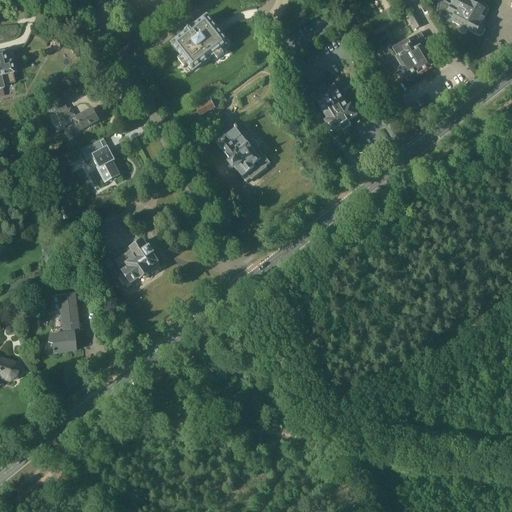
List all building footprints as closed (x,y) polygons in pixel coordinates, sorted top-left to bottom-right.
[(452,6),(442,0),(438,0),(438,7),(437,15),(445,18),(453,22),(460,26),(459,30),(460,33),(463,35),(466,34),(468,31),(480,37),(483,36),(486,30),(485,27),(482,25),(489,10),(488,6),(481,2),(477,4),(475,3),(474,5),(464,0),(455,0),(452,6)] [(409,16),(417,30),(425,26),(418,11),(409,16)] [(186,32),(187,33),(174,44),(183,56),(179,59),(185,66),(189,63),(195,70),(215,55),(218,59),(225,53),(222,49),(230,43),(208,16),(195,27),(194,26),(186,32)] [(419,44),(427,39),(423,32),(396,48),(388,36),(379,42),(383,49),(379,51),(387,64),(385,66),(390,74),(392,75),(400,70),(407,82),(409,81),(411,82),(417,78),(418,76),(433,67),(419,44)] [(0,89),(4,89),(3,85),(15,83),(12,74),(13,74),(10,63),(15,62),(15,59),(14,52),(11,51),(3,53),(0,53),(0,89)] [(309,90),(291,56),(284,60),(302,94),(309,90)] [(349,121),(357,115),(356,113),(357,112),(358,113),(373,104),(359,81),(344,91),(345,92),(340,95),(335,86),(328,91),(327,88),(321,92),(322,94),(315,99),(329,120),(326,122),(332,132),(341,126),(343,131),(352,125),(349,121)] [(60,93),(41,103),(45,112),(47,111),(47,109),(56,105),(60,114),(63,121),(69,118),(73,124),(68,127),(72,136),(100,121),(99,119),(100,119),(98,114),(97,115),(93,109),(91,111),(89,110),(86,112),(86,113),(77,118),(71,108),(68,110),(64,102),(65,101),(60,93)] [(201,115),(215,108),(211,101),(197,108),(201,115)] [(267,167),(271,163),(259,149),(260,145),(256,141),(252,140),(241,126),(239,128),(237,127),(236,128),(237,129),(227,137),(226,136),(224,137),(225,138),(218,144),(233,163),(232,164),(236,168),(247,182),(252,179),(252,180),(268,168),(267,167)] [(106,183),(120,176),(113,162),(115,161),(104,141),(105,140),(105,139),(81,152),(83,151),(88,161),(86,162),(95,157),(101,168),(99,169),(106,183)] [(159,267),(160,266),(153,255),(155,254),(151,248),(149,249),(144,242),(132,249),(133,250),(116,261),(124,273),(124,272),(125,273),(120,277),(126,286),(131,282),(132,283),(140,278),(141,279),(142,279),(145,280),(150,277),(150,274),(150,273),(152,272),(155,273),(159,270),(159,267)] [(47,267),(56,266),(55,256),(46,257),(47,267)] [(75,294),(53,297),(54,309),(61,308),(64,333),(50,335),(48,343),(53,344),(54,353),(75,351),(73,333),(79,333),(75,294)] [(18,378),(20,371),(17,364),(0,358),(0,378),(11,382),(18,378)]
